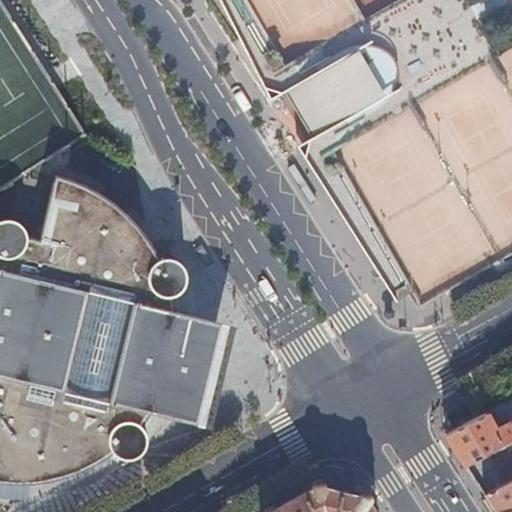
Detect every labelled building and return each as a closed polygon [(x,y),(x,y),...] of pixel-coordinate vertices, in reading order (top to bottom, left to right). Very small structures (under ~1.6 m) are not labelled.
[(0,0),(0,192),(89,136),(0,0)] [(204,0),(274,109),(277,111),(279,112),(281,111),(284,109),(285,106),(284,102),(283,99),(285,98),(281,92),(289,88),(297,99),(301,97),(314,118),(310,121),(319,134),(323,132),(330,143),(327,145),(334,155),(336,153),(346,168),(343,170),(349,179),(352,178),(361,192),(358,194),(364,203),(367,201),(377,216),(373,218),(379,227),(382,225),(391,240),(388,242),(395,251),(398,249),(407,264),(404,267),(409,276),(413,274),(428,298),(454,284),(456,287),(460,284),(459,282),(480,270),(482,273),(486,271),(485,268),(507,256),(509,259),(511,257),(511,253),(511,47),(506,50),(474,0),(403,0),(369,20),(357,0),(204,0)] [(0,482),(15,484),(35,482),(61,477),(76,471),(97,460),(110,449),(114,455),(120,460),(127,462),(134,461),(142,456),(148,449),(148,441),(146,433),(140,426),(135,424),(143,412),(156,386),(164,357),(166,322),(162,294),(166,295),(172,292),(179,287),(183,278),(182,267),(175,259),(168,256),(160,255),(153,258),(150,261),(120,222),(87,197),(52,184),(37,242),(25,239),(24,232),(20,224),(10,217),(0,217),(0,482)] [(463,422),(445,431),(465,463),(511,439),(511,397),(505,401),(504,400),(463,422)] [(511,439),(465,463),(474,477),(483,491),(511,476),(511,439)] [(370,511),(376,509),(366,492),(363,492),(364,485),(341,480),(319,475),(317,482),(316,482),(262,511),(370,511)] [(511,511),(511,476),(483,491),(496,511),(511,511)]
